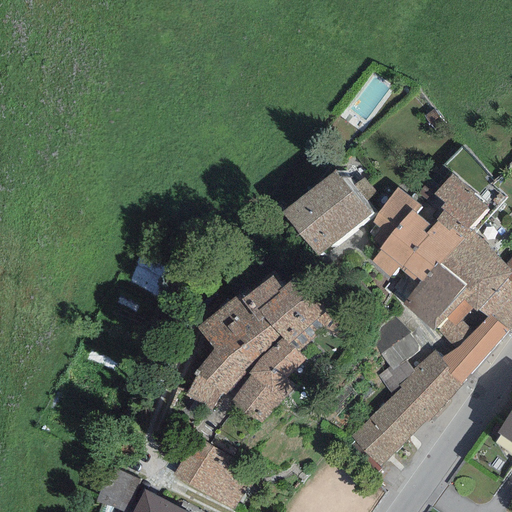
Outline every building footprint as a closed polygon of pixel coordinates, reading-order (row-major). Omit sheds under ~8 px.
[(335,169),(281,213),(317,258),(371,214),(335,169)] [(451,228),(463,238),(471,230),(469,228),(488,207),(452,174),(434,194),(444,203),(440,207),(444,210),(435,220),(436,221),(448,232),(451,228)] [(420,205),(397,187),(372,222),(389,237),(378,250),(380,251),(371,260),(390,277),(398,268),(399,269),(429,236),(426,233),(432,226),(414,212),(420,205)] [(436,221),(432,226),(426,233),(429,236),(399,269),(413,281),(416,277),(420,281),(436,263),(439,265),(463,238),(451,228),(448,232),(436,221)] [(506,264),(471,230),(463,238),(439,265),(464,285),(455,295),(463,300),(473,309),(475,312),(479,310),(507,279),(511,272),(511,271),(505,266),(506,264)] [(439,265),(436,263),(420,281),(402,305),(433,332),(436,328),(463,300),(455,295),(464,285),(439,265)] [(235,297),(197,326),(214,350),(195,371),(185,396),(211,409),(221,393),(261,423),(294,389),(285,380),(307,361),(299,351),(335,322),(297,276),(281,288),(272,275),(238,301),(235,297)] [(509,331),(511,327),(511,283),(507,279),(479,310),(487,317),(489,315),(507,330),(509,331)] [(473,309),(463,300),(447,318),(453,325),(461,319),(473,309)] [(507,330),(489,315),(487,317),(472,331),(461,319),(453,325),(447,318),(436,328),(454,349),(445,355),(441,359),(462,385),(465,379),(507,330)] [(419,348),(394,316),(378,328),(374,346),(390,366),(377,376),(391,394),(399,386),(415,372),(412,370),(405,360),(419,348)] [(441,359),(433,350),(412,370),(415,372),(399,386),(431,418),(462,385),(441,359)] [(381,468),(431,418),(399,386),(391,394),(349,436),(381,468)] [(511,411),(497,433),(511,443),(511,411)] [(253,469),(191,438),(171,479),(233,510),(253,469)] [(139,479),(104,466),(95,503),(125,511),(139,479)] [(187,511),(143,489),(131,511),(187,511)]
